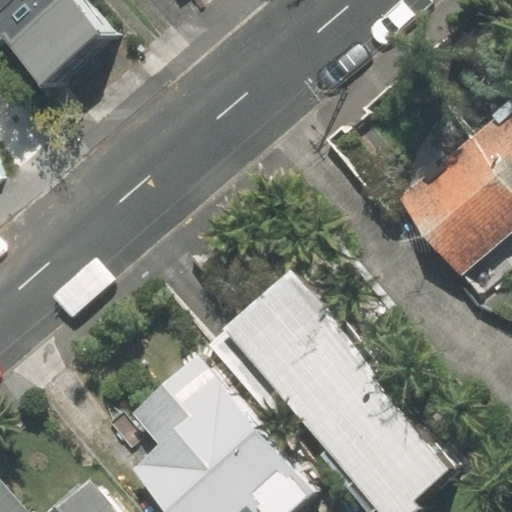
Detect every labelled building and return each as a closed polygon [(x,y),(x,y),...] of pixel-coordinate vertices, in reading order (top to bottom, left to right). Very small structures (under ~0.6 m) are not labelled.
[(73,0),(0,0),(0,49),(15,36),(57,85),(109,40),(73,0)] [(511,240),(511,88),(382,196),(456,287),(511,240)] [(381,379),(393,369),(354,321),(342,331),(294,272),(207,342),(274,424),(293,408),(377,511),(423,511),(463,480),(381,379)] [(203,359),(139,415),(165,446),(133,474),(165,511),(312,511),(327,499),(203,359)] [(126,511),(93,474),(49,511),(126,511)] [(27,511),(0,480),(0,511),(27,511)]
